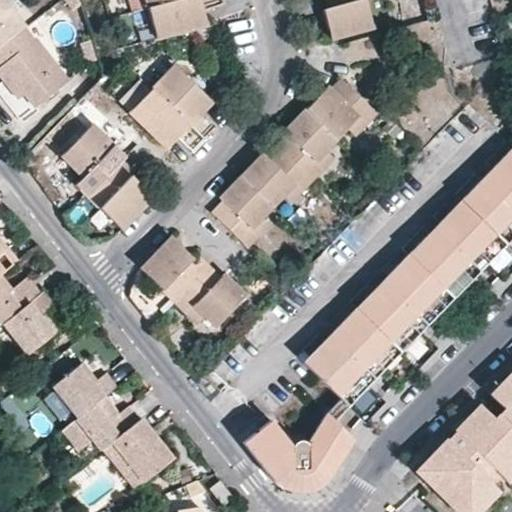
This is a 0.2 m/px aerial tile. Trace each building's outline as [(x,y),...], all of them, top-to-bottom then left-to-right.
[(0,0),(0,45),(23,27),(14,15),(2,0),(0,0)] [(173,0),(144,8),(152,40),(187,31),(184,14),(199,11),(218,6),(216,0),(173,0)] [(336,0),(338,6),(320,12),(329,42),(374,30),(366,0),(367,0),(336,0)] [(187,31),(203,28),(199,11),(184,14),(187,31)] [(35,106),(67,80),(35,39),(34,40),(23,27),(0,45),(0,74),(13,91),(19,87),(35,106)] [(178,59),(155,83),(204,134),(218,120),(205,108),(190,93),(201,82),(178,59)] [(353,90),(345,81),(334,93),(342,101),(353,90)] [(205,108),(216,97),(201,82),(190,93),(205,108)] [(193,145),(204,134),(155,83),(131,105),(153,127),(165,117),(180,133),(193,145)] [(380,115),(353,90),(342,101),(334,93),(327,86),(305,108),(338,142),(349,131),(360,120),(368,127),(380,115)] [(19,87),(13,91),(29,111),(35,106),(19,87)] [(328,153),(338,142),(305,108),(284,130),(291,137),(298,144),(287,155),(314,181),(325,171),(317,164),(328,153)] [(165,117),(153,127),(169,143),(180,133),(165,117)] [(111,166),(100,155),(109,145),(112,141),(91,120),(61,151),(71,162),(82,173),(76,179),(86,191),(104,174),(111,166)] [(349,131),(356,138),(368,127),(360,120),(349,131)] [(298,144),(291,137),(280,148),(287,155),(298,144)] [(109,145),(100,155),(111,166),(121,156),(109,145)] [(287,155),(280,148),(268,159),(275,167),(287,155)] [(511,149),(493,170),(506,181),(502,186),(511,194),(511,149)] [(314,181),(287,155),(275,167),(268,159),(262,153),(241,175),(274,208),(287,195),(296,186),(303,193),(314,181)] [(335,160),(328,153),(317,164),(325,171),(335,160)] [(131,167),(121,156),(111,166),(104,174),(115,183),(129,169),(131,167)] [(71,162),(65,169),(76,179),(82,173),(71,162)] [(153,192),(129,169),(115,183),(104,174),(86,191),(120,226),(153,192)] [(508,202),(505,204),(511,210),(511,194),(502,186),(506,181),(493,170),(483,180),(495,193),(497,191),(508,202)] [(222,195),(228,201),(235,209),(222,222),(249,249),(262,235),(255,227),(265,217),(274,208),(241,175),(222,195)] [(504,244),(511,235),(511,210),(505,204),(508,202),(497,191),(495,193),(483,180),(462,202),(440,224),(453,236),(450,239),(461,251),(464,247),(484,265),(504,244)] [(303,193),(296,186),(287,195),(294,202),(303,193)] [(235,209),(228,201),(215,214),(222,222),(235,209)] [(255,227),(262,235),(272,224),(265,217),(255,227)] [(472,277),(484,265),(464,247),(461,251),(450,239),(453,236),(440,224),(429,235),(441,247),(444,245),(456,256),(453,258),(472,277)] [(397,294),(409,304),(412,301),(431,318),(452,297),(472,277),(453,258),(456,256),(444,245),(441,247),(429,235),(410,255),(388,277),(400,289),(397,294)] [(174,300),(198,276),(187,265),(193,259),(171,238),(142,268),(174,300)] [(0,276),(1,275),(19,262),(8,249),(2,253),(0,250),(0,276)] [(187,265),(198,276),(204,270),(212,262),(201,251),(193,259),(187,265)] [(212,262),(204,270),(217,283),(225,275),(212,262)] [(237,287),(225,275),(217,283),(204,270),(198,276),(174,300),(187,313),(195,306),(205,316),(214,326),(246,296),(237,287)] [(0,276),(0,327),(3,326),(23,310),(15,300),(19,297),(13,288),(1,275),(0,276)] [(419,331),(431,318),(412,301),(409,304),(397,294),(400,289),(388,277),(376,289),(389,301),(392,298),(403,310),(401,312),(419,331)] [(27,278),(13,288),(19,297),(15,300),(23,310),(41,296),(27,278)] [(376,289),(356,310),(336,330),(348,343),(344,346),(356,358),(360,355),(378,372),(399,351),(419,331),(401,312),(403,310),(392,298),(389,301),(376,289)] [(53,337),(39,319),(44,315),(53,308),(43,294),(41,296),(23,310),(3,326),(29,357),(53,337)] [(195,306),(187,313),(197,323),(205,316),(195,306)] [(53,337),(58,333),(44,315),(39,319),(53,337)] [(352,363),(348,366),(367,383),(378,372),(360,355),(356,358),(344,346),(348,343),(336,330),(324,342),(337,355),(340,351),(352,363)] [(324,342),(304,364),(345,405),(367,383),(348,366),(352,363),(340,351),(337,355),(324,342)] [(82,364),(77,367),(91,384),(96,382),(82,364)] [(96,382),(91,384),(77,367),(53,386),(55,390),(71,412),(77,419),(101,400),(107,396),(117,388),(105,374),(96,382)] [(511,373),(491,395),(505,410),(494,420),(480,407),(456,431),(459,434),(449,444),(446,442),(421,467),(437,482),(432,487),(452,506),(456,500),(469,511),(476,511),(498,490),(491,484),(482,475),(490,466),(500,476),(506,481),(511,475),(511,373)] [(114,417),(120,412),(107,396),(101,400),(114,417)] [(128,406),(120,412),(114,417),(101,400),(77,419),(76,420),(88,436),(101,451),(140,420),(128,406)] [(303,436),(304,464),(289,464),(286,439),(265,417),(241,440),(257,461),(270,477),(277,484),(286,488),(292,490),(302,490),(311,488),(319,485),(324,482),(331,472),(352,440),(325,414),(303,436)] [(88,436),(76,420),(66,427),(78,443),(88,436)] [(143,483),(172,460),(140,420),(101,451),(111,463),(121,455),(143,483)] [(133,491),(143,483),(121,455),(111,463),(133,491)] [(490,466),(482,475),(491,484),(500,476),(490,466)] [(184,486),(189,499),(205,493),(196,481),(184,486)] [(221,505),(230,499),(216,482),(209,487),(221,505)]
